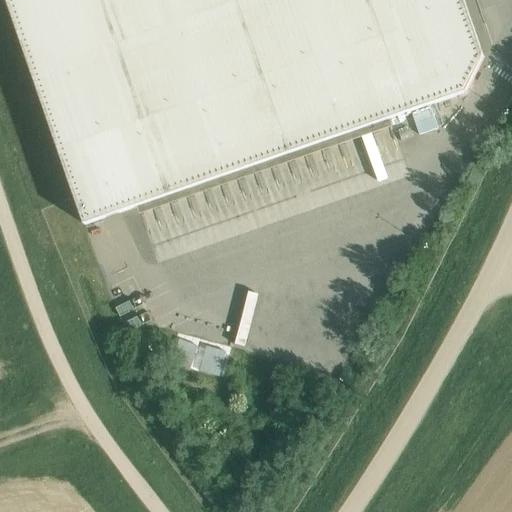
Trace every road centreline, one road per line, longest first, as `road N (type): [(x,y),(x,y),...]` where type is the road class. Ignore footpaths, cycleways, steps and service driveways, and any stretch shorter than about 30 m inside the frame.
road 1 (track): [(160,511),(59,361),(0,201)]
road 2 (unclassified): [(349,511),(496,268)]
